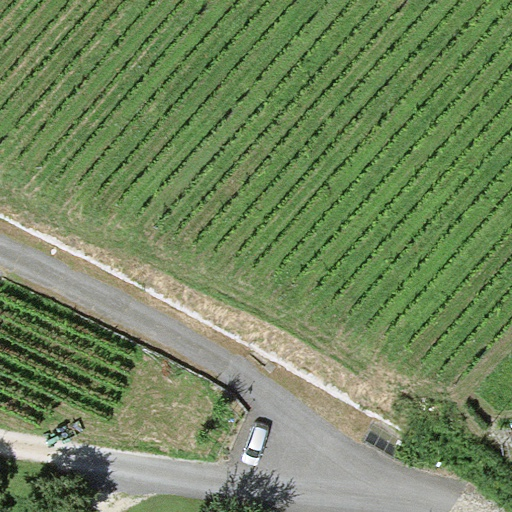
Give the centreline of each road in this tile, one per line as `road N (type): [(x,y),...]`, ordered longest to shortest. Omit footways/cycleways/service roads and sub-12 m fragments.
road 1 (track): [(138,472),(318,477),(228,369),(19,263)]
road 2 (track): [(0,448),(138,472)]
